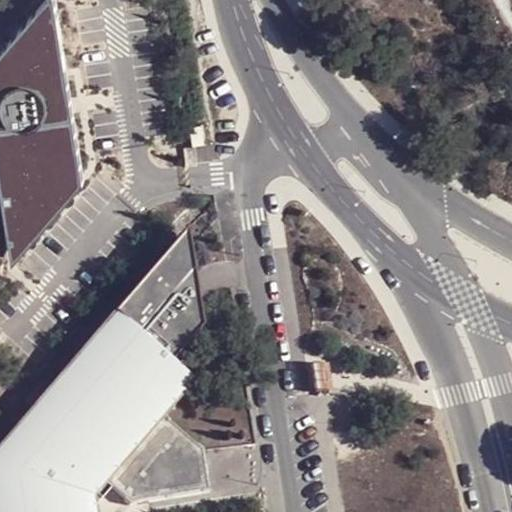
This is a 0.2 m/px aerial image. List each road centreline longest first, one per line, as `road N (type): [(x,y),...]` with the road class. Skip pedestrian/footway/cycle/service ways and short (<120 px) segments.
road 1 (unclassified): [(298,151),(249,167),(294,511)]
road 2 (unclassified): [(361,220),(455,391),(489,511)]
road 3 (unclassified): [(475,309),(357,132)]
road 4 (tertiary): [(511,242),(444,204),(357,132)]
road 5 (tertiary): [(238,0),(234,15),(298,151)]
road 6 (tertiary): [(357,132),(271,0)]
road 7 (tertiary): [(361,220),(475,309)]
